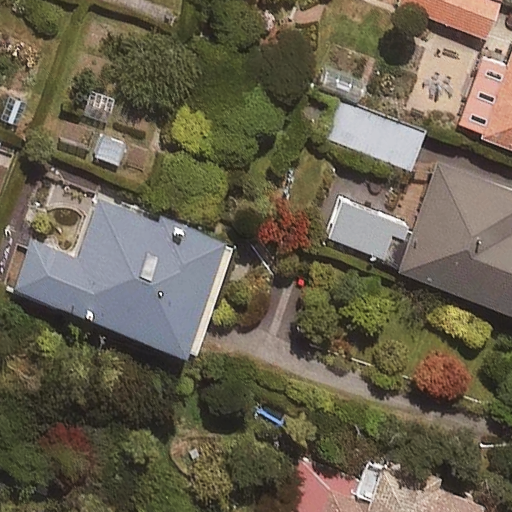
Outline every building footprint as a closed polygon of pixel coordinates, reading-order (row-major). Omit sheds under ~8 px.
[(500,0),(401,0),(400,4),(488,35),(500,0)] [(511,51),(509,61),(483,52),(459,118),(485,128),(483,133),(511,143),(511,51)] [(425,129),(351,103),(332,154),(407,181),(425,129)] [(511,180),(428,147),(398,213),(340,195),(328,234),(511,304),(511,180)] [(231,236),(95,188),(73,253),(30,238),(14,284),(192,346),(231,236)] [(481,511),(488,494),(440,476),(444,465),(406,451),(402,462),(370,450),(359,479),(298,456),(289,479),(274,474),(259,511),(481,511)]
